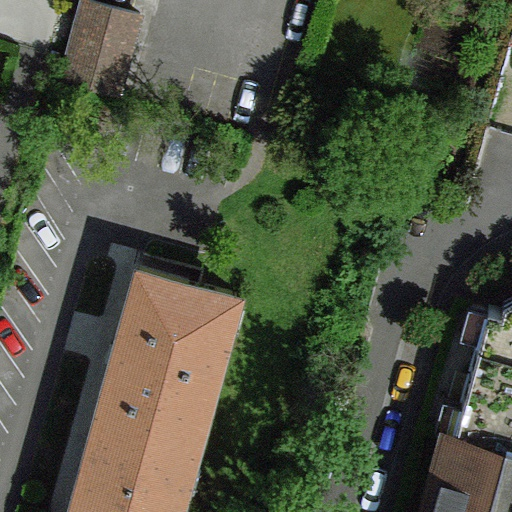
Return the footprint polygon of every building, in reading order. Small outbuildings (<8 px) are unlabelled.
[(143,13),(94,0),(85,0),(65,77),(121,92),(143,13)] [(142,265),(90,461),(185,485),(238,292),(201,281),(142,265)] [(454,435),(511,450),(511,294),(506,297),(502,307),(491,305),(454,435)] [(432,511),(511,511),(511,450),(454,435),(432,511)] [(90,461),(75,511),(177,511),(185,485),(90,461)]
